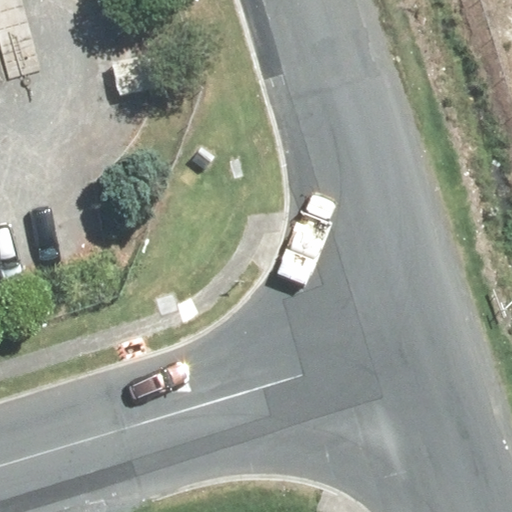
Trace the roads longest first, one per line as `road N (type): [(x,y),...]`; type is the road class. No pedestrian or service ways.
road 1 (secondary): [(0,471),(405,346)]
road 2 (tertiary): [(405,346),(302,0)]
road 3 (secondary): [(457,511),(405,346)]
